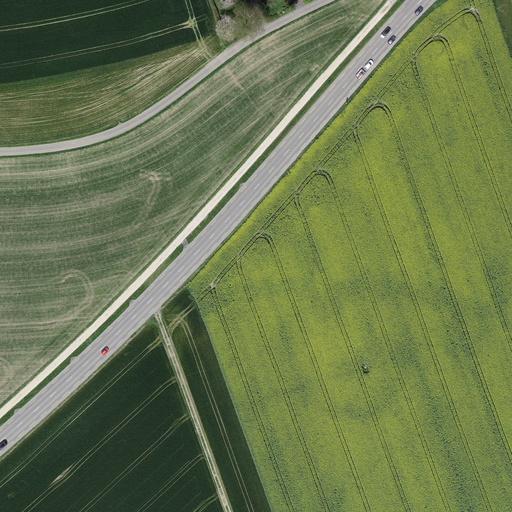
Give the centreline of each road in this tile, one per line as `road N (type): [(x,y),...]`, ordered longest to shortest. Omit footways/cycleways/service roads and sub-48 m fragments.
road 1 (primary): [(422,0),(150,301),(0,440)]
road 2 (track): [(0,417),(238,178),(392,0)]
road 3 (track): [(0,152),(53,147),(126,125),(220,59)]
road 4 (track): [(150,301),(226,511)]
road 5 (residential): [(220,59),(327,0)]
